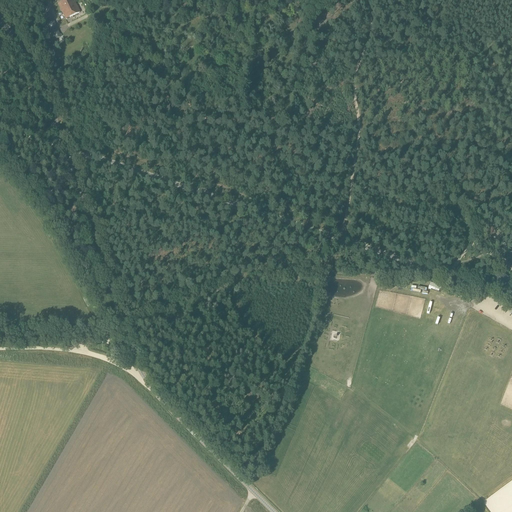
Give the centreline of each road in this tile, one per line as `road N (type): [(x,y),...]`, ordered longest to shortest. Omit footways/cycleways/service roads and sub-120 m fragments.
road 1 (unclassified): [(511,312),(463,282),(313,229),(94,156),(68,161)]
road 2 (tertiary): [(273,511),(144,379),(68,161)]
road 3 (track): [(344,227),(80,141),(54,143),(0,127)]
road 4 (track): [(344,227),(359,126),(354,85),(370,27),(366,0)]
road 5 (track): [(359,126),(473,111),(490,136),(511,144)]
road 6 (tertiary): [(68,161),(40,79),(0,20)]
road 7 (track): [(102,26),(257,0)]
road 8 (track): [(102,26),(79,156)]
